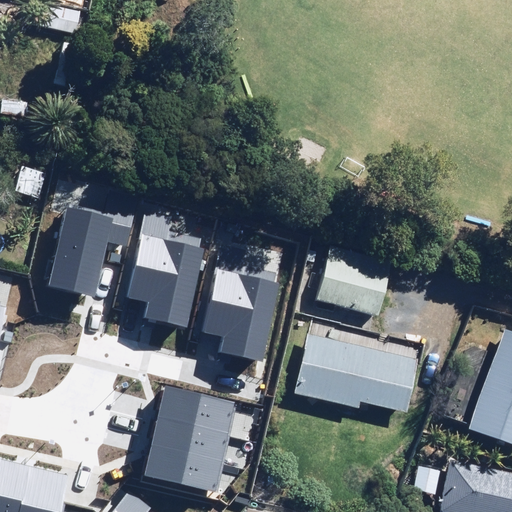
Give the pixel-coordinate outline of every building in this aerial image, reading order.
[(91,48),(62,43),(53,88),(82,94),(91,48)] [(92,185),(59,175),(49,210),(81,219),(92,185)] [(202,224),(114,199),(105,229),(119,233),(111,261),(83,253),(73,288),(175,317),(202,224)] [(393,261),(330,246),(316,302),(379,317),(393,261)] [(294,269),(268,265),(262,305),(288,309),(294,269)] [(511,330),(506,328),(469,427),(511,443),(511,330)] [(292,392),(358,408),(356,413),(375,418),(378,406),(407,413),(420,361),(307,333),(292,392)] [(130,349),(130,345),(96,339),(77,433),(132,444),(138,415),(186,424),(198,363),(130,349)] [(511,511),(511,473),(450,461),(440,511),(511,511)] [(132,511),(126,483),(65,496),(68,511),(132,511)]
